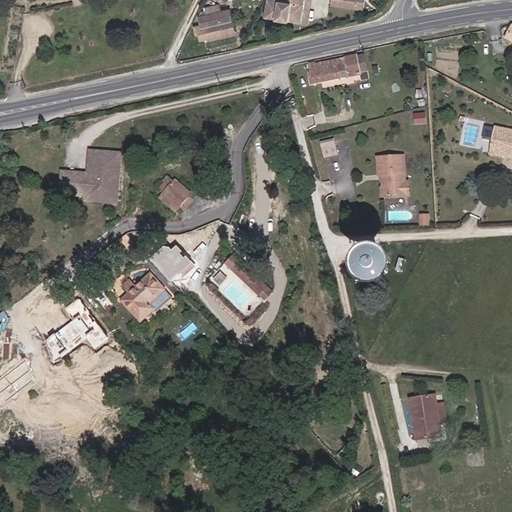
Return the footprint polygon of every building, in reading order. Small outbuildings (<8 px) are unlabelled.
[(301,21),(304,0),(267,0),(267,2),(266,18),(301,21)] [(205,16),(204,12),(200,19),(200,26),(195,28),(197,35),(201,35),(202,40),(236,32),(230,10),(219,13),(205,16)] [(366,57),(358,59),(361,74),(369,72),(366,57)] [(317,67),(321,84),(361,75),(361,74),(358,59),(357,58),(317,67)] [(309,65),(314,86),(320,85),(315,64),(309,65)] [(511,132),(496,129),(492,152),(506,154),(511,155),(511,132)] [(335,141),(337,157),(352,154),(348,138),(335,141)] [(337,157),(335,141),(321,144),(324,159),(337,157)] [(60,198),(122,203),(125,151),(90,148),(88,170),(62,169),(60,198)] [(404,200),(404,183),(404,159),(378,160),(378,180),(383,179),(384,200),(404,200)] [(164,179),(159,186),(163,189),(159,195),(177,207),(189,190),(174,179),(170,183),(164,179)] [(401,274),(405,260),(399,259),(395,272),(401,274)] [(238,270),(266,290),(272,282),(244,261),(238,270)] [(371,271),(372,272),(373,273),(374,274),(376,274),(378,275),(379,275),(381,274),(382,273),(384,272),(384,270),(384,268),(384,266),(384,265),(383,264),(382,262),(380,261),(379,261),(377,261),(376,261),(375,261),(373,262),(372,264),(371,265),(371,267),(371,268),(371,270),(371,271)] [(132,289),(124,297),(143,317),(145,316),(173,290),(154,270),(139,284),(132,276),(126,282),(132,289)] [(88,310),(80,318),(89,327),(97,319),(88,310)] [(442,436),(440,426),(438,426),(434,402),(438,401),(436,394),(411,398),(418,440),(442,436)]
